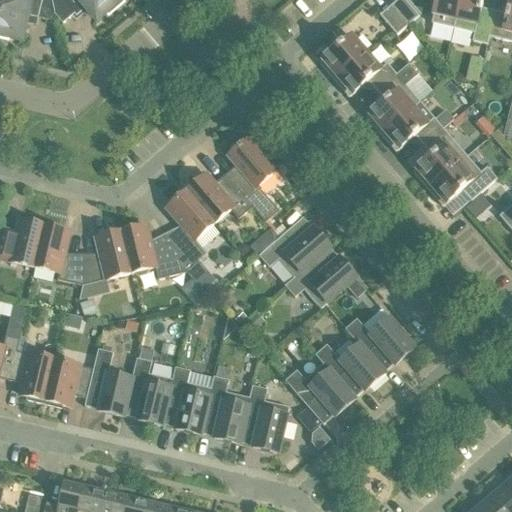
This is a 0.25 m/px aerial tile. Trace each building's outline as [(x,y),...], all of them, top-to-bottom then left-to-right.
[(4,0),(0,20),(0,38),(8,40),(9,37),(21,40),(25,24),(26,16),(39,19),(56,22),(55,15),(51,0),(4,0)] [(109,15),(124,3),(121,0),(51,0),(55,15),(63,25),(75,15),(77,17),(87,8),(98,21),(107,13),(109,15)] [(404,0),(399,0),(392,7),(409,27),(420,18),(404,0)] [(437,0),(436,4),(437,4),(432,25),(454,30),(457,21),(456,21),(461,0),(437,0)] [(457,21),(454,30),(474,35),(472,43),(487,46),(488,46),(490,38),(489,38),(495,13),(482,10),(484,0),(461,0),(456,21),(457,21)] [(511,0),(510,6),(508,16),(495,13),(489,38),(490,38),(511,43),(511,0)] [(397,37),(408,27),(409,27),(392,7),(380,17),(397,37)] [(326,59),(321,63),(321,64),(320,65),(320,66),(321,67),(334,82),(366,55),(351,38),(343,45),(331,55),(326,59)] [(351,99),(351,98),(356,94),(356,93),(361,89),(369,83),(377,93),(397,76),(387,65),(380,71),(366,55),(334,82),(348,98),(349,99),(350,99),(351,99)] [(397,76),(377,93),(385,103),(378,109),(373,114),(373,113),(368,118),(367,119),(367,120),(368,121),(381,137),(420,103),(406,87),(419,75),(410,65),(397,76)] [(420,103),(381,137),(395,152),(395,153),(396,153),(397,153),(398,153),(403,148),(408,144),(416,138),(424,148),(444,130),(434,119),(421,104),(420,103)] [(414,175),(415,176),(428,191),(467,158),(444,130),(424,148),(432,158),(425,164),(420,168),(415,173),(414,174),(414,175)] [(259,188),(277,172),(263,155),(265,153),(255,141),(253,143),(250,140),(229,157),(237,166),(226,176),(254,208),(253,209),(266,224),(280,212),(259,188)] [(444,208),(445,207),(450,203),(455,199),(462,193),(471,203),(497,181),(487,169),(481,174),(467,158),(428,191),(442,207),(442,208),(443,208),(444,208)] [(199,179),(186,191),(215,225),(232,211),(240,221),(253,209),(254,208),(226,176),(215,185),(207,176),(201,181),(199,179)] [(179,230),(167,236),(187,274),(209,255),(197,242),(215,225),(186,191),(172,203),(174,205),(168,210),(182,227),(179,230)] [(511,206),(499,218),(511,232),(511,206)] [(295,279),(330,249),(326,245),(328,244),(318,234),(317,235),(304,219),(288,233),(280,240),(268,250),(260,257),(270,269),(279,261),(295,279)] [(0,245),(0,260),(36,269),(46,225),(29,221),(28,224),(20,222),(18,233),(4,230),(0,245)] [(64,229),(46,225),(36,269),(60,275),(58,281),(83,287),(83,256),(70,256),(66,256),(71,234),(63,232),(64,229)] [(139,226),(121,231),(132,275),(134,275),(139,278),(147,276),(149,271),(156,269),(159,281),(187,274),(167,236),(155,242),(151,243),(147,227),(140,229),(139,226)] [(282,227),(275,233),(280,240),(288,233),(282,227)] [(107,281),(132,275),(121,231),(104,235),(104,238),(97,240),(101,255),(96,256),(83,256),(83,287),(107,281)] [(273,232),(261,242),(268,250),(280,240),(275,233),(273,232)] [(347,288),(356,280),(352,275),(353,274),(344,264),(343,265),(330,249),(295,279),(285,287),(296,299),(305,291),(322,310),(347,288)] [(356,280),(347,288),(358,300),(367,292),(356,280)] [(222,290),(214,281),(201,291),(209,300),(222,290)] [(201,305),(208,299),(201,291),(192,300),(197,306),(201,305)] [(90,303),(81,306),(85,318),(94,315),(90,303)] [(232,319),(239,326),(246,319),(239,312),(232,319)] [(415,348),(390,319),(371,336),(358,320),(346,330),(359,346),(360,345),(384,374),(400,361),(401,362),(411,353),(410,352),(415,348)] [(224,341),(237,329),(229,320),(224,341)] [(249,322),(241,329),(248,336),(252,333),(253,327),(249,322)] [(0,379),(11,382),(18,352),(21,340),(7,337),(4,349),(0,347),(0,379)] [(21,340),(18,352),(25,354),(28,340),(21,339),(21,340)] [(380,378),(384,374),(360,345),(359,346),(341,361),(328,346),(316,356),(324,366),(324,365),(354,400),(370,387),(371,388),(381,379),(380,378)] [(86,408),(125,417),(133,380),(109,374),(114,354),(99,351),(86,408)] [(28,401),(45,405),(56,361),(25,354),(18,352),(11,382),(23,385),(21,397),(28,398),(28,401)] [(139,360),(150,363),(152,355),(140,352),(139,360)] [(133,380),(125,417),(163,426),(172,389),(171,389),(173,382),(150,376),(153,363),(150,363),(139,360),(137,360),(133,380)] [(87,400),(94,370),(56,361),(45,405),(63,410),(64,407),(71,409),(74,397),(87,400)] [(324,365),(324,366),(306,381),(298,372),(286,382),(324,426),(340,413),(341,414),(351,405),(350,404),(354,400),(324,365)] [(163,426),(202,435),(212,390),(188,385),(191,372),(176,369),(173,382),(171,389),(172,389),(163,426)] [(202,435),(240,444),(251,399),(250,399),(227,394),(230,382),(229,381),(217,378),(214,378),(212,390),(202,435)] [(279,453),(290,409),(265,403),(269,387),(259,385),(258,388),(253,387),(250,399),(251,399),(240,444),(279,453)] [(330,440),(320,428),(312,435),(312,443),(318,451),(330,440)] [(48,504),(45,511),(80,511),(86,489),(65,484),(60,507),(48,504)] [(499,487),(490,495),(504,511),(511,511),(511,489),(509,485),(502,491),(499,487)] [(80,511),(103,511),(107,494),(86,489),(80,511)] [(126,511),(129,499),(107,494),(103,511),(126,511)] [(484,506),(478,511),(477,511),(504,511),(490,495),(481,502),(484,506)] [(40,511),(43,499),(31,496),(26,511),(40,511)] [(147,511),(150,504),(129,499),(126,511),(147,511)]
